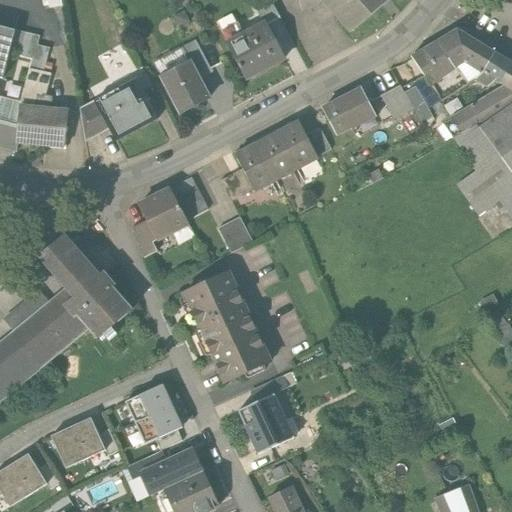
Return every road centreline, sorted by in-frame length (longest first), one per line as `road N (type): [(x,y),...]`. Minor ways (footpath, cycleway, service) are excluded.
road 1 (residential): [(438,0),(383,50),(166,166),(99,192)]
road 2 (residential): [(182,362),(0,454)]
road 3 (residential): [(99,192),(182,362)]
road 4 (residential): [(182,362),(256,511)]
